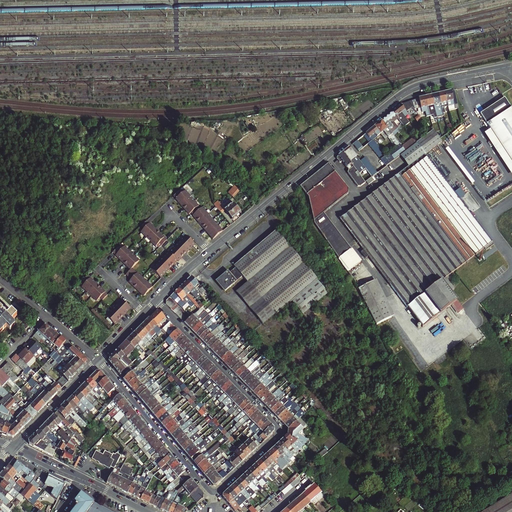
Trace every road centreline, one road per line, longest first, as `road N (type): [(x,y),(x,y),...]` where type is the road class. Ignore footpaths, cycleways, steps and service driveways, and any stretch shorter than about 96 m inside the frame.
road 1 (residential): [(97,361),(210,495),(280,430),(155,301)]
road 2 (tertiary): [(511,66),(404,92),(210,251)]
road 3 (tertiary): [(97,361),(13,447)]
